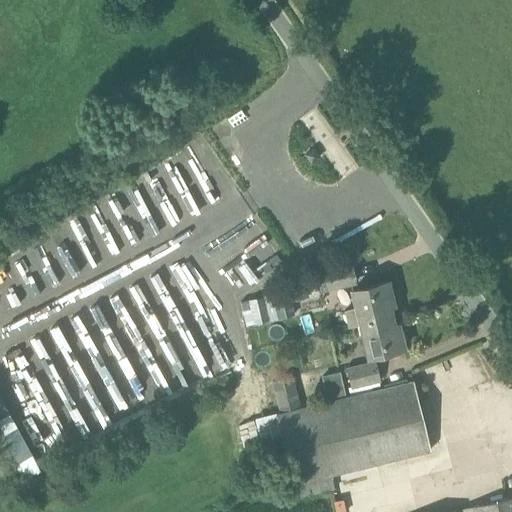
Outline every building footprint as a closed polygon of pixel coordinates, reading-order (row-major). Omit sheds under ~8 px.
[(214,154),(235,140),(230,133),(209,146),(214,154)] [(312,151),(304,156),(310,164),(318,159),(312,151)] [(17,258),(9,263),(30,298),(38,293),(17,258)] [(360,283),(355,263),(322,270),(328,291),(360,283)] [(303,281),(288,285),(291,300),(307,296),(303,281)] [(360,325),(392,317),(389,306),(393,306),(387,283),(352,291),(356,309),(344,311),(348,328),(360,325)] [(268,321),(262,293),(245,297),(251,325),(268,321)] [(398,326),(394,327),(392,317),(360,325),(367,358),(404,350),(398,326)] [(351,391),(381,382),(374,360),(345,369),(351,391)] [(328,376),(332,397),(347,394),(342,373),(328,376)] [(273,381),(280,409),(301,405),(294,376),(273,381)] [(413,381),(275,414),(292,485),(431,451),(413,381)] [(418,386),(423,408),(435,405),(430,383),(418,386)] [(255,426),(257,450),(275,449),(274,425),(255,426)] [(345,495),(370,494),(369,483),(345,484),(345,495)] [(511,511),(511,497),(450,511),(511,511)] [(345,511),(343,501),(334,502),(335,511),(345,511)]
